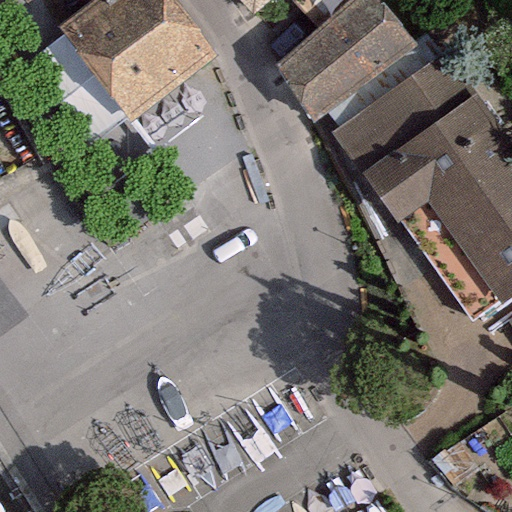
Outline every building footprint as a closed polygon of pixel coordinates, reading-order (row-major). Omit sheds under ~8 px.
[(150,0),(123,0),(51,55),(117,149),(206,79),(150,0)] [(229,0),(252,25),(278,0),(229,0)] [(410,46),(369,0),(361,0),(281,65),(318,122),(410,46)] [(283,0),(313,33),(351,0),(283,0)] [(471,121),(425,60),(321,129),(360,200),(471,121)] [(511,177),(471,121),(360,200),(464,346),(492,326),(511,311),(511,177)] [(511,311),(492,326),(511,353),(511,311)]
